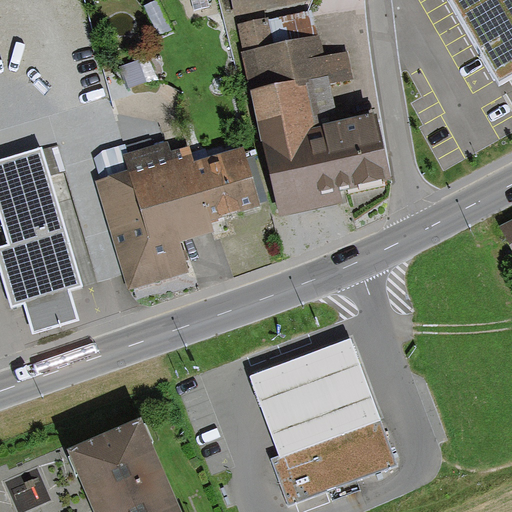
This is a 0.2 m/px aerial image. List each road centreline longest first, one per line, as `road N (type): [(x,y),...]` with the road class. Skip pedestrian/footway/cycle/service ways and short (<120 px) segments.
road 1 (secondary): [(417,234),(265,298),(0,391)]
road 2 (residential): [(375,0),(417,234)]
